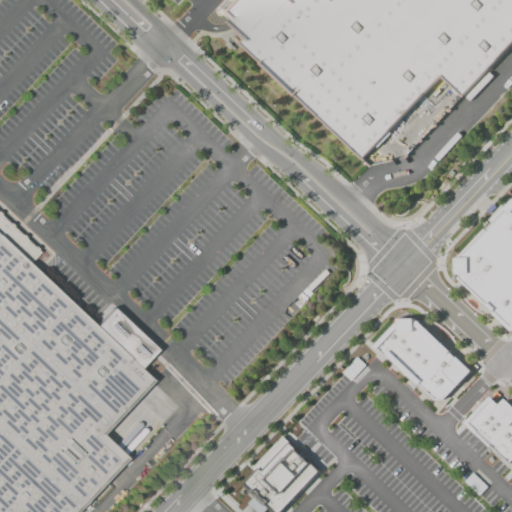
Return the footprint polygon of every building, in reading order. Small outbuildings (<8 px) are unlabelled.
[(220,13),(232,0),(282,0),(284,1),(284,0),(511,0),(511,45),(465,96),(443,75),(364,159),(242,44),(248,38),(220,13)] [(511,329),(511,201),(458,258),(458,278),(511,329)] [(0,511),(81,511),(130,459),(105,436),(155,381),(0,236),(0,511)] [(472,371),(458,386),(457,385),(455,387),(456,388),(452,393),(451,392),(450,393),(451,394),(446,399),(445,399),(434,399),(433,400),(427,395),(428,394),(427,392),(426,394),(421,389),(422,388),(419,384),(418,385),(386,354),(385,355),(377,348),(377,349),(373,346),(374,345),(373,343),(395,320),(397,321),(397,317),(414,319),(416,321),(418,319),(451,351),(450,351),(456,357),(457,356),(472,371)] [(356,357),(364,365),(350,380),(341,372),(356,357)] [(467,423),(511,465),(511,463),(511,404),(506,399),(500,405),(491,397),(467,423)] [(277,511),(279,511),(319,472),(284,438),(241,481),(255,495),(248,503),(257,511),(263,511),(271,505),(277,511)] [(487,486),(478,495),(464,481),(472,472),(487,486)]
